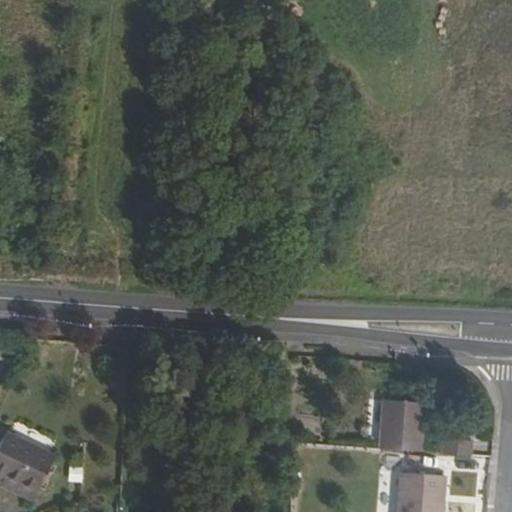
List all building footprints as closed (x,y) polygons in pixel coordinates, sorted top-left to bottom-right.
[(376,383),(372,430),(415,433),(419,386),(376,383)] [(436,419),(435,435),(467,438),(468,422),(436,419)] [(4,420),(0,428),(0,466),(34,484),(54,446),(4,420)] [(397,447),(396,456),(434,459),(432,487),(439,487),(442,451),(397,447)] [(396,456),(390,511),(436,511),(439,487),(432,487),(434,459),(396,456)]
